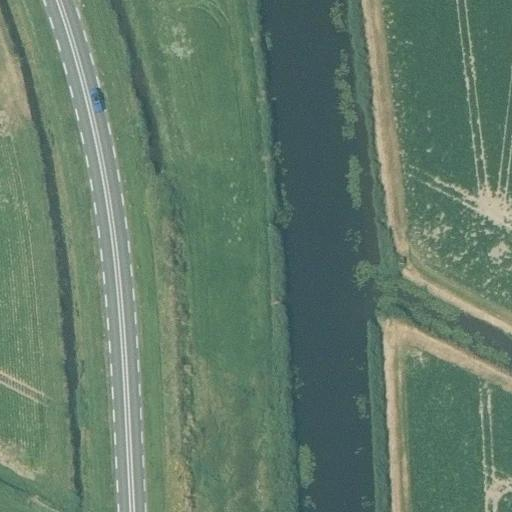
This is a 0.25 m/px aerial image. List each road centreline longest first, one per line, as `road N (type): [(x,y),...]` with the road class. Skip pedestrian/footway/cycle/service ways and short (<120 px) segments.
road 1 (primary): [(131,511),(106,192),(56,0)]
road 2 (track): [(402,511),(398,334),(511,392)]
